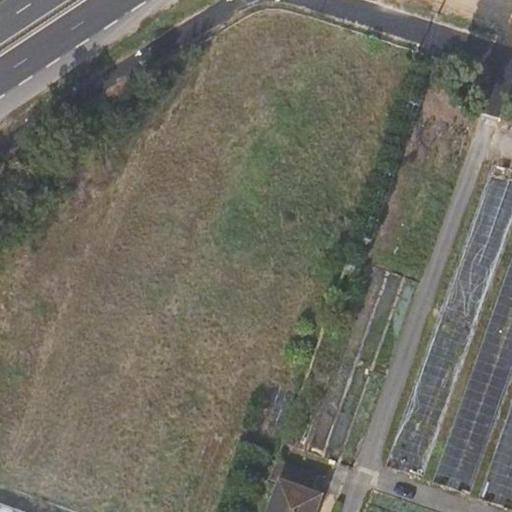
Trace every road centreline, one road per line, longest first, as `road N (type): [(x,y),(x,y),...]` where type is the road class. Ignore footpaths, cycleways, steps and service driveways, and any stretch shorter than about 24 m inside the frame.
road 1 (unclassified): [(240,0),(0,145)]
road 2 (unclassified): [(319,0),(511,62)]
road 3 (primary): [(0,74),(114,0)]
